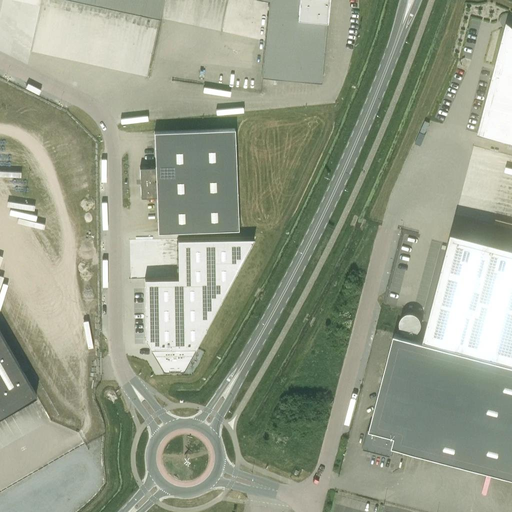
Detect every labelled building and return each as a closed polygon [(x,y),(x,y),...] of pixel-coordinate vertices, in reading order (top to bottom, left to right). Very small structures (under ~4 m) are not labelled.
[(79,0),(160,17),(164,0),(263,0),(269,1),(262,77),(321,83),(328,0),(79,0)] [(511,243),(453,228),(424,336),(511,358),(511,25),(507,21),(477,134),(511,142),(511,243)] [(249,36),(260,36),(260,22),(248,22),(249,36)] [(155,167),(139,167),(140,197),(156,197),(158,232),(238,229),(235,128),(154,131),(155,167)] [(178,278),(144,279),(145,339),(163,370),(183,370),(253,239),(177,239),(178,278)] [(0,333),(0,415),(35,395),(0,333)] [(368,428),(363,447),(390,455),(393,445),(511,475),(511,363),(394,333),(369,428),(368,428)]
